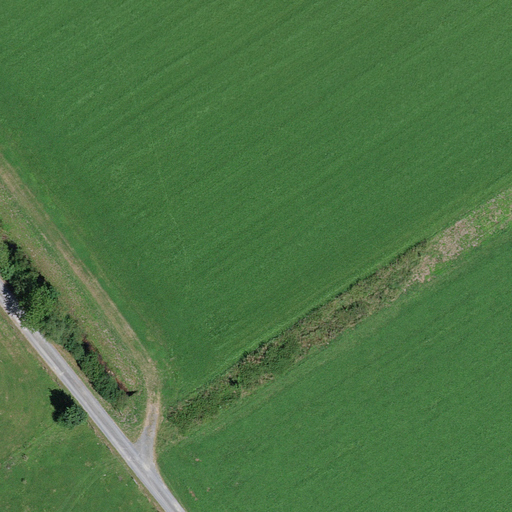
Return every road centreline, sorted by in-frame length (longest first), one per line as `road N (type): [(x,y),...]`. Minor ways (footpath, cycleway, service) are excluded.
road 1 (track): [(141,466),(154,394),(147,366),(0,174)]
road 2 (track): [(141,466),(0,287)]
